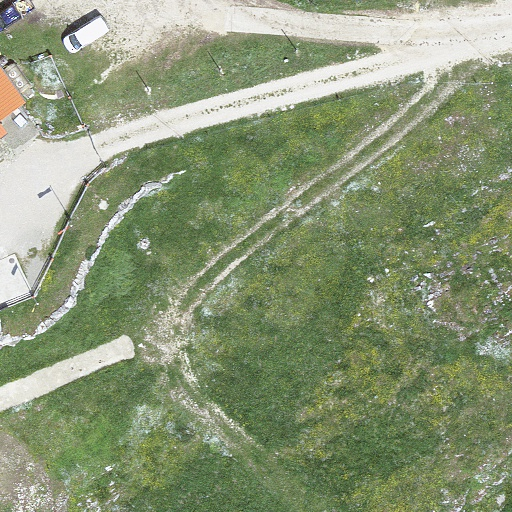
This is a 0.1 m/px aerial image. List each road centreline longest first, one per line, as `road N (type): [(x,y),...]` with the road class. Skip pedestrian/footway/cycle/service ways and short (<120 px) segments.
road 1 (track): [(478,33),(436,99),(286,212),(153,329),(126,349),(0,400)]
road 2 (track): [(511,23),(108,142),(0,191)]
